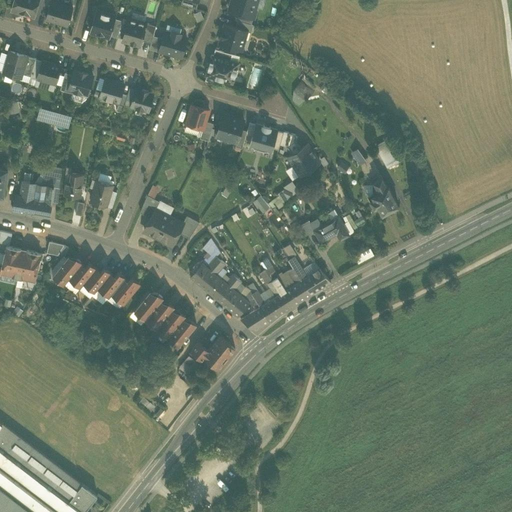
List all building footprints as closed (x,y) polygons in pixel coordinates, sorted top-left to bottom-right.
[(14,0),(12,8),(34,14),(37,6),(38,0),(14,0)] [(237,13),(249,16),(251,8),(252,8),(252,7),(256,8),(257,0),(232,0),(229,11),(237,13)] [(46,18),(68,25),(73,7),(51,1),(49,6),(46,18)] [(112,14),(110,12),(108,11),(106,11),(104,10),(102,10),(100,10),(97,9),(91,31),(97,33),(98,32),(102,33),(103,35),(109,36),(109,34),(114,17),(115,15),(112,14)] [(235,19),(237,19),(251,23),(253,17),(249,16),(237,13),(235,19)] [(109,34),(117,37),(122,19),(114,17),(109,34)] [(122,40),(140,45),(141,39),(146,22),(129,17),(122,40)] [(251,23),(237,19),(235,27),(245,29),(244,30),(251,32),(253,24),(251,23)] [(141,39),(151,42),(153,35),(156,25),(146,22),(141,39)] [(219,43),(242,50),(245,38),(242,37),(244,30),(245,29),(235,27),(225,24),(219,43)] [(159,50),(181,56),(187,37),(180,35),(180,33),(172,31),(172,33),(171,36),(164,33),(163,37),(159,50)] [(149,48),(159,51),(159,50),(163,37),(153,35),(151,42),(149,48)] [(213,54),(230,59),(232,53),(215,48),(213,54)] [(4,72),(21,77),(22,73),(27,56),(27,55),(10,51),(4,72)] [(206,74),(233,82),(234,76),(236,74),(237,71),(237,68),(238,62),(230,59),(213,54),(211,54),(206,74)] [(22,73),(31,75),(32,72),(36,58),(27,56),(22,73)] [(32,72),(38,75),(43,60),(36,58),(32,72)] [(37,78),(56,83),(61,65),(43,60),(38,75),(37,78)] [(82,92),(88,94),(93,75),(87,74),(88,73),(79,70),(78,71),(74,70),(73,74),(69,88),(73,89),(73,90),(82,93),(82,92)] [(60,89),(72,92),(73,90),(73,89),(69,88),(73,74),(65,72),(60,89)] [(119,102),(121,93),(124,83),(105,78),(99,97),(101,97),(102,99),(107,101),(109,99),(119,102)] [(294,89),(303,97),(308,91),(310,92),(313,88),(302,79),(294,89)] [(130,106),(135,88),(129,86),(127,94),(124,104),(130,106)] [(130,106),(149,111),(154,94),(148,92),(148,90),(142,89),(141,90),(135,88),(130,106)] [(116,110),(122,111),(124,104),(127,94),(121,93),(119,102),(116,110)] [(203,128),(205,120),(209,109),(192,104),(187,123),(203,128)] [(38,118),(69,126),(70,116),(54,111),(40,107),(38,118)] [(236,142),(237,142),(241,128),(244,119),(223,113),(216,136),(236,142)] [(200,137),(208,140),(213,123),(205,120),(203,128),(200,137)] [(246,133),(252,135),(256,124),(249,122),(247,130),(246,133)] [(264,151),(266,151),(269,150),(270,150),(271,150),(272,147),(277,130),(277,129),(270,127),(270,126),(263,124),(263,125),(256,123),(256,124),(252,135),(250,144),(251,144),(252,146),(254,147),(255,148),(258,149),(262,150),(264,151)] [(235,145),(242,147),(246,133),(247,130),(241,128),(237,142),(236,142),(235,145)] [(278,149),(280,144),(283,132),(277,130),(272,147),(278,149)] [(284,130),(283,132),(280,144),(284,145),(288,146),(293,148),(295,140),(297,134),(284,130)] [(399,160),(388,140),(376,147),(387,167),(399,160)] [(288,156),(293,164),(300,174),(320,161),(308,143),(301,147),(295,151),(292,153),(288,156)] [(353,152),(359,162),(365,158),(359,148),(353,152)] [(340,160),(336,167),(343,170),(347,164),(340,160)] [(294,178),(300,174),(293,164),(286,169),(292,178),(292,177),(294,178)] [(84,173),(71,172),(70,180),(67,179),(65,194),(80,196),(80,191),(81,191),(82,185),(84,173)] [(42,184),(46,184),(54,186),(60,187),(61,177),(44,174),(42,184)] [(382,213),(389,209),(391,210),(395,210),(397,207),(397,205),(398,204),(388,186),(387,186),(382,177),(374,181),(379,191),(372,194),(374,197),(370,200),(374,207),(378,205),(382,213)] [(91,200),(106,205),(111,191),(113,184),(97,179),(91,200)] [(13,210),(24,212),(30,181),(23,180),(20,195),(16,194),(13,210)] [(284,186),(287,189),(288,190),(295,185),(292,180),(284,186)] [(37,182),(30,181),(24,212),(35,214),(38,198),(34,197),(37,182)] [(365,195),(372,194),(379,191),(374,181),(372,182),(372,183),(364,183),(365,195)] [(42,184),(37,182),(34,197),(38,198),(44,199),(46,184),(42,184)] [(153,196),(157,185),(151,182),(146,193),(153,196)] [(44,199),(38,198),(35,214),(49,216),(52,200),(54,186),(46,184),(44,199)] [(288,190),(293,197),(300,192),(295,185),(288,190)] [(293,197),(288,190),(287,189),(280,193),(286,202),(293,197)] [(106,205),(112,206),(116,193),(111,191),(106,205)] [(261,211),(269,205),(259,193),(252,199),(261,211)] [(140,211),(151,216),(155,207),(156,208),(160,200),(147,194),(140,211)] [(75,214),(82,215),(84,202),(78,201),(75,214)] [(152,233),(158,236),(169,215),(156,208),(155,207),(151,216),(144,229),(145,231),(151,234),(152,233)] [(183,222),(169,215),(158,236),(164,240),(165,241),(171,244),(173,243),(179,231),(184,222),(183,222)] [(179,231),(190,237),(199,221),(187,215),(183,222),(184,222),(179,231)] [(314,229),(321,241),(337,232),(340,238),(349,233),(339,215),(314,229)] [(301,224),(306,234),(314,229),(309,219),(301,224)] [(12,233),(1,231),(0,235),(0,242),(9,244),(12,233)] [(47,252),(58,255),(64,245),(49,241),(47,252)] [(209,249),(213,252),(217,247),(210,242),(206,247),(209,249)] [(23,278),(35,280),(36,273),(37,273),(40,260),(39,260),(41,253),(26,250),(26,253),(20,251),(21,249),(7,245),(5,253),(4,253),(1,265),(2,266),(0,273),(12,275),(12,276),(23,279),(23,278)] [(58,255),(63,258),(69,248),(64,245),(58,255)] [(355,260),(371,253),(368,246),(352,253),(355,260)] [(201,262),(207,266),(216,255),(220,250),(217,247),(213,252),(208,259),(206,257),(201,262)] [(206,257),(208,259),(213,252),(209,249),(204,256),(206,257)] [(221,259),(216,255),(207,266),(211,270),(221,259)] [(301,279),(307,275),(303,268),(299,262),(298,262),(294,255),(288,259),(293,266),(301,279)] [(66,281),(69,277),(74,271),(75,270),(70,266),(74,261),(67,256),(52,275),(59,280),(61,277),(66,281)] [(70,266),(75,270),(81,262),(82,262),(77,258),(74,261),(70,266)] [(221,259),(211,270),(216,274),(223,265),(225,263),(221,259)] [(315,261),(303,268),(307,275),(312,272),(320,267),(315,261)] [(80,286),(83,282),(89,275),(96,267),(89,262),(86,266),(79,275),(74,271),(69,277),(80,286)] [(86,266),(81,262),(75,270),(74,271),(79,275),(86,266)] [(200,284),(211,270),(207,266),(201,262),(190,276),(200,284)] [(95,291),(98,287),(103,280),(110,272),(104,266),(100,270),(101,271),(94,279),(89,275),(83,282),(95,291)] [(265,269),(272,280),(278,277),(270,266),(265,269)] [(296,282),(301,279),(293,266),(288,270),(296,282)] [(89,275),(94,279),(101,271),(100,270),(96,267),(89,275)] [(320,267),(312,272),(321,287),(331,281),(320,267)] [(267,283),(276,295),(281,292),(272,280),(265,269),(261,272),(265,278),(265,279),(267,283)] [(221,278),(216,274),(211,270),(200,284),(209,292),(221,278)] [(109,296),(112,292),(124,277),(125,276),(118,271),(115,275),(108,284),(103,280),(98,287),(109,296)] [(103,280),(108,284),(115,275),(110,272),(103,280)] [(307,275),(301,279),(311,294),(321,287),(312,272),(307,275)] [(233,273),(226,282),(230,286),(237,277),(233,273)] [(128,281),(124,277),(112,292),(123,301),(139,282),(132,277),(128,281)] [(237,277),(230,286),(234,289),(242,281),(237,277)] [(272,280),(281,292),(286,289),(278,277),(272,280)] [(219,299),(230,286),(226,282),(221,278),(209,292),(219,299)] [(296,282),(291,285),(300,300),(311,294),(301,279),(296,282)] [(248,286),(249,287),(252,293),(257,290),(253,283),(248,286)] [(291,285),(286,289),(281,292),(290,307),(300,300),(291,285)] [(240,294),(234,289),(230,286),(219,299),(228,307),(240,294)] [(254,296),(252,293),(249,287),(244,290),(246,292),(248,294),(248,293),(253,297),(254,296)] [(258,302),(260,305),(265,302),(257,290),(252,293),(254,296),(258,302)] [(145,318),(146,318),(156,305),(152,301),(156,296),(150,291),(135,309),(141,314),(144,312),(148,315),(145,318)] [(152,301),(156,305),(160,299),(163,296),(159,292),(156,296),(152,301)] [(276,295),(270,299),(280,313),(290,307),(281,292),(276,295)] [(249,302),(253,297),(248,293),(248,294),(244,298),(249,302)] [(244,298),(240,294),(228,307),(238,315),(248,304),(249,302),(244,298)] [(258,302),(254,296),(253,297),(249,302),(248,304),(249,307),(258,302)] [(160,299),(156,305),(146,318),(152,323),(154,321),(159,324),(156,327),(167,314),(162,310),(167,305),(160,299)] [(265,302),(260,305),(269,320),(280,313),(270,299),(265,302)] [(162,310),(167,314),(171,308),(174,305),(170,301),(167,305),(162,310)] [(255,329),(269,320),(260,305),(241,318),(255,329)] [(171,308),(167,314),(156,327),(163,332),(165,330),(169,333),(167,336),(178,323),(174,320),(178,314),(171,308)] [(174,320),(178,323),(182,317),(185,314),(181,311),(178,314),(174,320)] [(182,317),(178,323),(167,336),(174,341),(176,338),(180,341),(178,344),(179,345),(189,332),(185,329),(189,323),(182,317)] [(185,329),(189,332),(196,323),(192,320),(189,323),(185,329)] [(205,354),(219,367),(235,347),(220,335),(209,349),(198,340),(191,348),(202,357),(205,354)] [(142,394),(138,399),(149,410),(153,405),(142,394)] [(93,511),(87,507),(97,494),(83,483),(2,421),(0,424),(0,511),(93,511)]
